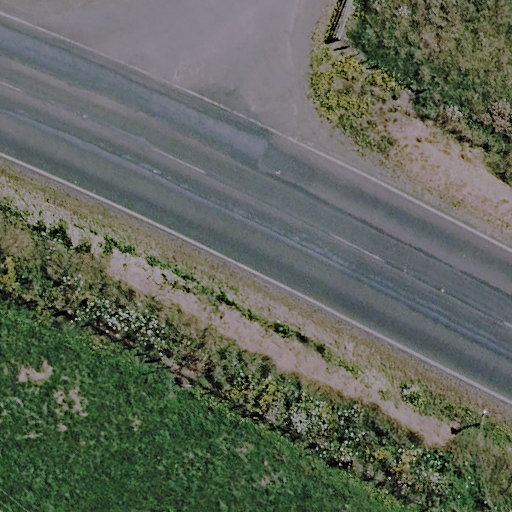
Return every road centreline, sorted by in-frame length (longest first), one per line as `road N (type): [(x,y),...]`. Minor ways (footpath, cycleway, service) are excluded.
road 1 (tertiary): [(511,339),(0,90)]
road 2 (track): [(366,0),(511,68)]
